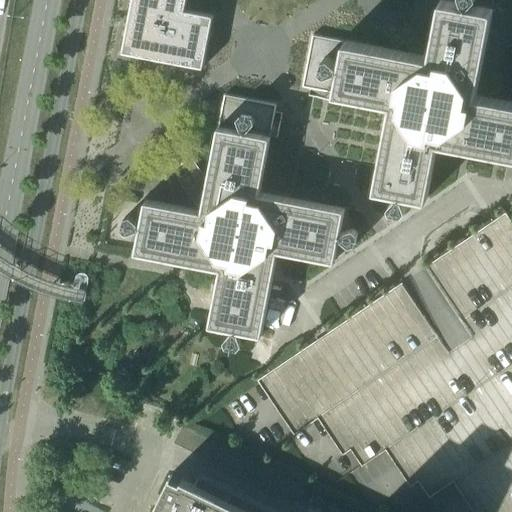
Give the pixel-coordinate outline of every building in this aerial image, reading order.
[(131,0),(122,52),(122,53),(123,54),(201,69),(202,69),(202,68),(203,68),(203,67),(213,18),(213,17),(212,16),(211,16),(184,10),(185,5),(186,5),(186,0),(131,0)] [(429,57),(413,54),(313,35),(312,35),(312,36),(311,36),(302,86),(302,87),(302,88),(303,88),(390,105),(374,188),(374,189),(375,189),(375,190),(376,190),(397,194),(397,195),(389,204),(391,210),(403,212),(407,208),(403,196),(403,195),(425,200),(426,199),(427,199),(427,198),(428,196),(438,143),(460,147),(464,148),(511,157),(511,102),(476,96),(492,12),(492,11),(491,11),(491,10),(469,6),(469,5),(473,0),(461,0),(463,4),(463,5),(441,1),(440,1),(439,2),(429,57)] [(210,327),(217,328),(232,331),(232,332),(224,341),(226,347),(238,349),(242,345),(238,333),(238,332),(260,336),(261,336),(262,335),(272,279),(273,275),(278,252),(332,262),(333,262),(334,262),(334,261),(339,239),(340,240),(349,247),(355,245),(357,233),(352,229),(341,233),(340,233),(344,211),(344,210),(343,210),(343,209),(260,193),(276,106),(276,105),(275,104),(225,95),(224,95),(223,96),(204,196),(201,211),(146,201),(145,201),(144,202),(140,224),(139,224),(130,216),(124,218),(122,230),(126,234),(138,230),(139,230),(135,252),(135,253),(135,254),(215,269),(219,270),(210,316),(209,325),(209,326),(210,327)] [(342,323),(257,380),(294,435),(317,419),(342,455),(350,449),(361,465),(385,449),(409,486),(418,480),(429,496),(453,480),(474,511),(511,511),(511,223),(505,213),(488,225),(412,276),(342,323)] [(256,363),(257,364),(266,366),(267,366),(272,342),(271,340),(262,338),(261,339),(256,363)] [(231,472),(270,491),(296,503),(305,485),(240,453),(231,472)] [(194,485),(182,479),(171,474),(152,511),(272,511),(197,475),(196,477),(198,478),(194,485)]
